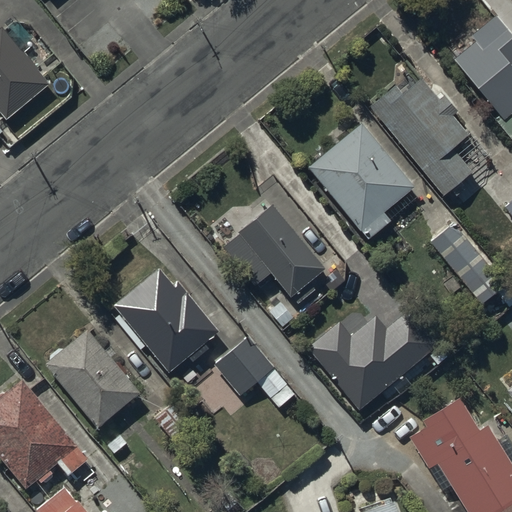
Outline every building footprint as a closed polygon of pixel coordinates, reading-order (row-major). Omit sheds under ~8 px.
[(473,39),(451,58),(502,118),(495,123),(511,143),(511,66),(510,64),(511,62),(511,34),(494,13),(469,35),(473,39)] [(47,83),(0,27),(0,112),(5,118),(47,83)] [(393,83),(367,105),(442,195),(471,171),(451,147),(469,132),(421,75),(401,92),(393,83)] [(358,122),(305,166),(367,240),(390,220),(382,211),(412,186),(358,122)] [(323,267),(270,202),(235,231),(237,234),(221,247),(252,285),(269,271),(289,295),(290,294),(296,302),(313,288),(307,280),(323,267)] [(453,222),(429,242),(467,288),(491,268),(453,222)] [(157,267),(112,304),(167,370),(216,330),(174,280),(171,283),(157,267)] [(511,277),(495,291),(508,308),(511,304),(511,277)] [(337,320),(305,346),(358,410),(439,343),(398,294),(349,334),(337,320)] [(138,392),(85,328),(61,348),(59,346),(46,356),(48,359),(43,363),(95,428),(138,392)] [(247,334),(213,364),(239,394),(273,365),(247,334)] [(86,458),(15,373),(0,385),(0,457),(24,487),(35,478),(38,481),(50,471),(47,467),(55,461),(67,475),(86,458)] [(511,379),(511,380),(502,389),(511,401),(511,377),(511,379)] [(511,511),(511,461),(484,416),(475,422),(455,389),(420,410),(426,420),(407,432),(425,462),(433,457),(467,511),(511,511)] [(84,511),(63,486),(34,509),(36,511),(84,511)] [(396,511),(392,500),(359,511),(396,511)]
